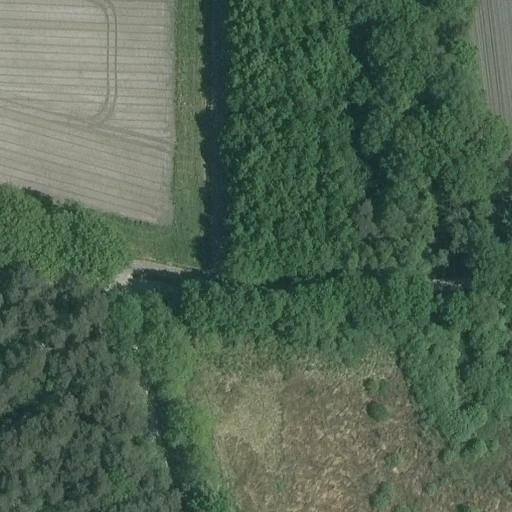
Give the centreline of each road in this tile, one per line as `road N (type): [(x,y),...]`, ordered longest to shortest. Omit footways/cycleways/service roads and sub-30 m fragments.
road 1 (track): [(128,285),(209,297),(511,280)]
road 2 (track): [(128,285),(177,511)]
road 3 (track): [(0,251),(116,282)]
